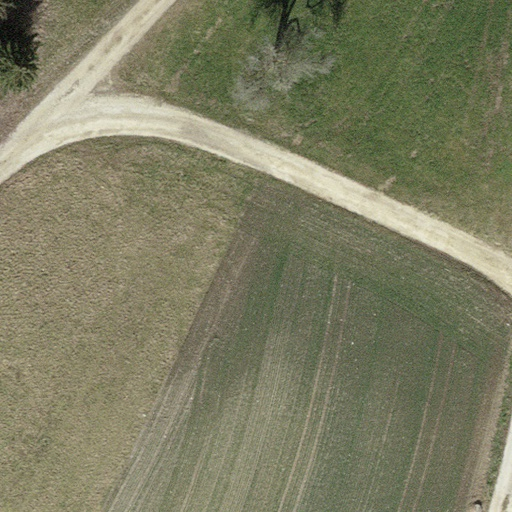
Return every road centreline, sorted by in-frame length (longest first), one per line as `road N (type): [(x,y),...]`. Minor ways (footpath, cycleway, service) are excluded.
road 1 (track): [(511,254),(92,65)]
road 2 (track): [(0,150),(157,0)]
